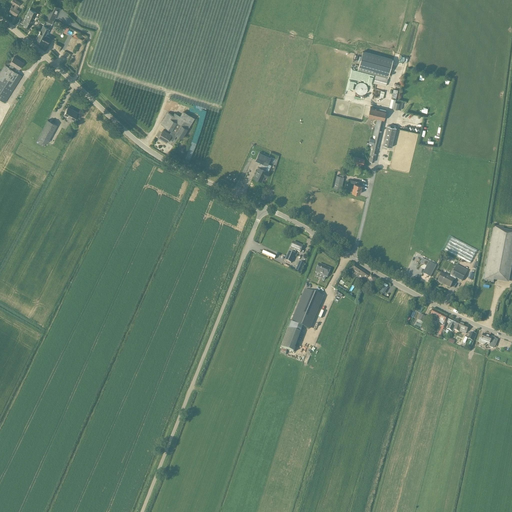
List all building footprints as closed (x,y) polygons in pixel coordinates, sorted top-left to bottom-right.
[(20,3),(15,0),(12,0),(11,2),(15,5),(14,7),(12,6),(9,11),(16,16),(19,11),(16,9),(20,3)] [(53,20),(54,19),(58,9),(49,5),(45,16),(53,20)] [(30,27),(36,12),(29,9),(22,24),(30,27)] [(44,17),(41,23),(46,25),(50,27),(51,24),(53,21),(49,19),(44,17)] [(42,41),(47,43),(50,38),(45,35),(48,29),(43,26),(36,39),(42,41)] [(357,70),(388,78),(393,59),(363,51),(357,70)] [(23,63),(14,57),(10,63),(10,64),(8,67),(5,65),(0,72),(0,99),(5,103),(22,76),(12,69),(14,66),(19,69),(23,63)] [(387,79),(376,76),(374,83),(386,86),(387,79)] [(355,89),(355,90),(356,90),(356,91),(356,92),(357,92),(357,93),(358,93),(359,94),(360,94),(360,95),(361,95),(362,95),(363,94),(364,94),(365,94),(365,93),(366,93),(366,92),(367,92),(367,91),(367,90),(368,90),(368,89),(368,88),(368,87),(367,87),(367,86),(367,85),(366,85),(366,84),(365,83),(364,83),(363,82),(362,82),(361,82),(359,83),(358,83),(358,84),(357,84),(356,85),(356,86),(356,87),(355,87),(355,88),(355,89)] [(394,89),(389,107),(401,110),(403,101),(396,100),(398,90),(394,89)] [(77,112),(68,107),(63,115),(73,121),(77,112)] [(386,110),(371,107),(368,117),(377,119),(373,135),(376,136),(375,139),(371,138),(369,143),(374,144),(370,161),(374,162),(384,120),(384,121),(386,110)] [(161,141),(162,140),(167,143),(169,139),(173,141),(176,135),(182,139),(188,129),(194,118),(183,111),(181,115),(175,112),(173,115),(168,112),(160,124),(171,131),(170,134),(163,130),(158,138),(159,139),(159,140),(161,141)] [(47,143),(57,125),(47,120),(38,138),(35,142),(44,147),(46,143),(47,143)] [(395,127),(418,131),(419,125),(397,121),(395,127)] [(388,126),(383,145),(392,147),(396,128),(388,126)] [(261,163),(254,178),(262,182),(264,176),(267,178),(269,172),(265,170),(271,158),(259,152),(255,160),(261,163)] [(365,160),(354,157),(353,162),(357,163),(357,164),(360,165),(360,164),(363,165),(365,160)] [(341,189),(344,178),(343,177),(343,175),(340,174),(339,177),(337,176),(334,188),(341,189)] [(360,194),(362,185),(360,185),(360,182),(351,180),(350,183),(354,184),(352,192),(360,194)] [(494,283),(494,281),(509,283),(511,265),(511,231),(503,230),(504,228),(494,226),(483,281),(494,283)] [(289,251),(295,254),(296,251),(300,253),(303,246),(293,242),(290,248),(291,248),(289,251)] [(270,253),(263,250),(262,254),(275,259),(277,253),(271,251),(270,253)] [(291,263),(295,254),(289,251),(285,261),(291,263)] [(429,262),(423,273),(429,276),(430,277),(436,266),(435,265),(429,262)] [(327,277),(331,269),(319,264),(318,266),(317,266),(316,269),(316,271),(316,273),(327,277)] [(466,275),(465,274),(467,271),(457,265),(455,269),(451,276),(462,282),(466,275)] [(352,273),(365,282),(370,276),(356,267),(352,273)] [(438,282),(450,288),(454,280),(442,274),(438,282)] [(371,276),(366,283),(373,288),(378,281),(371,276)] [(347,290),(339,285),(337,287),(345,293),(347,290)] [(305,290),(291,322),(307,329),(321,296),(305,290)] [(447,317),(433,310),(429,318),(435,321),(437,318),(439,319),(439,320),(439,321),(439,322),(440,323),(441,323),(443,325),(444,322),(447,317)] [(422,325),(426,317),(420,314),(417,320),(418,320),(417,322),(422,325)] [(452,332),(457,322),(450,319),(447,323),(449,324),(447,329),(452,332)] [(469,327),(457,322),(454,330),(459,332),(460,329),(466,332),(469,327)] [(472,341),(476,334),(471,332),(468,339),(472,341)] [(484,345),(487,343),(490,344),(490,347),(493,348),(495,346),(496,344),(494,343),(496,339),(492,337),(492,338),(483,334),(482,339),(479,338),(478,343),(484,345)]
